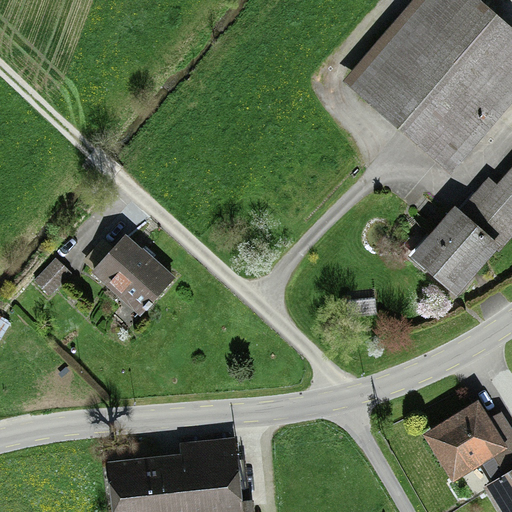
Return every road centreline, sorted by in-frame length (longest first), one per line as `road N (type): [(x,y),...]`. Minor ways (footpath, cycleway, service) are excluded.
road 1 (track): [(344,398),(0,73)]
road 2 (residential): [(344,398),(85,424),(0,443)]
road 3 (residential): [(511,320),(407,379),(344,398)]
road 4 (residential): [(344,398),(409,511)]
